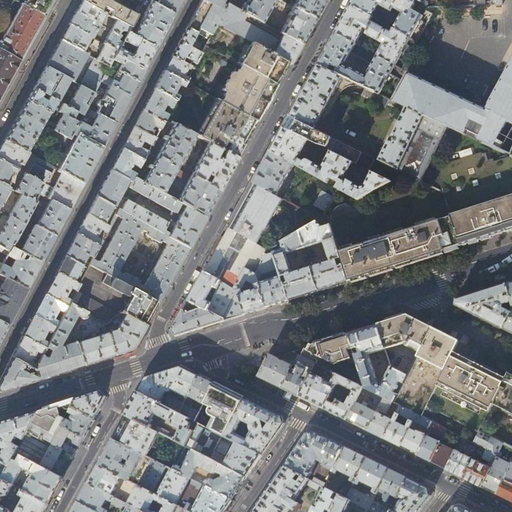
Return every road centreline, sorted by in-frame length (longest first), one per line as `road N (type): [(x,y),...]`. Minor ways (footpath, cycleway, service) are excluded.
road 1 (residential): [(338,0),(135,365)]
road 2 (residential): [(0,363),(192,0)]
road 3 (secondary): [(185,349),(393,288)]
road 4 (residential): [(135,365),(55,511)]
road 5 (residential): [(306,415),(454,489)]
road 6 (residential): [(69,0),(0,125)]
road 7 (secondary): [(0,407),(135,365)]
road 8 (residential): [(185,349),(306,415)]
road 9 (residential): [(511,350),(393,288)]
road 10 (secondary): [(393,288),(511,252)]
